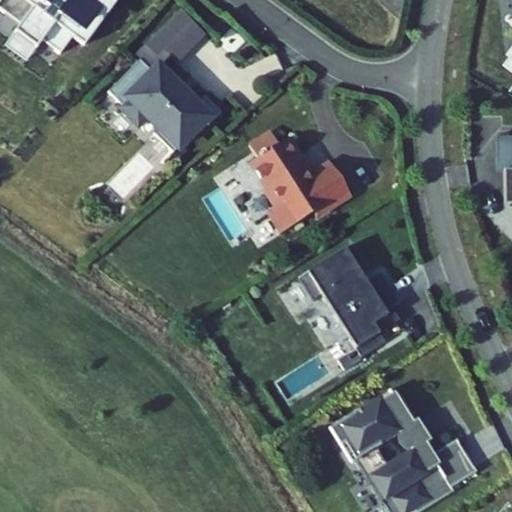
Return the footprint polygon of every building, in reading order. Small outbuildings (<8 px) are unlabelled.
[(4,0),(0,6),(0,13),(21,29),(15,37),(37,53),(43,45),(61,58),(73,42),(85,51),(110,16),(105,13),(113,0),(4,0)] [(158,59),(164,64),(173,56),(179,62),(206,34),(181,9),(135,54),(140,59),(149,68),(158,59)] [(37,53),(15,37),(11,40),(34,56),(37,53)] [(158,59),(149,68),(140,59),(109,92),(123,105),(127,100),(178,151),(214,115),(164,64),(158,59)] [(329,192),(350,178),(336,157),(317,169),(305,150),(307,148),(296,132),(285,139),(277,127),(256,140),(264,153),(257,157),(273,183),(270,185),(282,204),(275,208),(288,228),(320,207),(333,199),(329,192)] [(497,160),(511,159),(511,136),(496,137),(497,160)] [(357,190),(350,178),(329,192),(333,199),(320,207),(323,211),(357,190)] [(355,228),(342,208),(292,240),(307,264),(316,259),(355,320),(379,304),(373,295),(393,282),(385,269),(393,264),(374,236),(360,245),(351,230),(355,228)] [(399,391),(363,414),(361,411),(340,425),(389,503),(391,502),(396,511),(423,511),(461,488),(458,485),(484,469),(463,437),(438,453),(430,441),(436,437),(424,418),(418,422),(411,410),(416,406),(406,389),(400,393),(399,391)]
